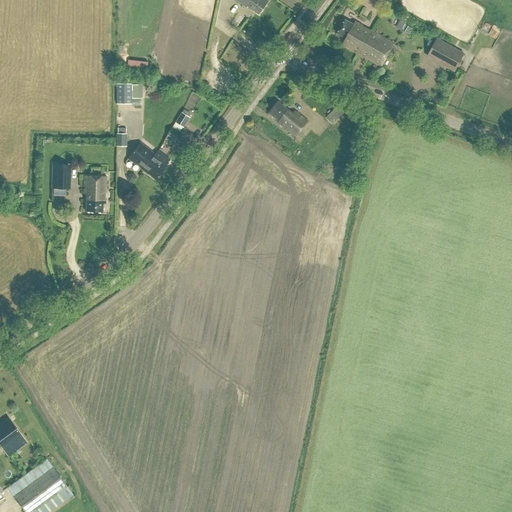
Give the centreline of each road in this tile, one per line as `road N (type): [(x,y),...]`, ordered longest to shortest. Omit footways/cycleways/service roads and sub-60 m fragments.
road 1 (secondary): [(0,340),(129,247),(282,51)]
road 2 (unclassified): [(511,143),(282,51)]
